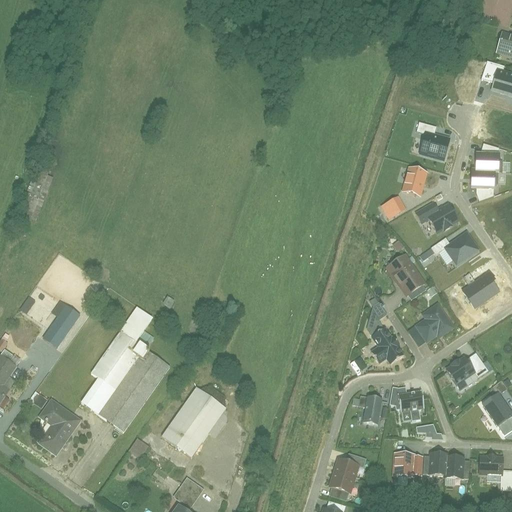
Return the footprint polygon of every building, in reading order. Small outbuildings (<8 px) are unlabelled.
[(511,35),(500,32),(494,57),(511,61),(511,35)] [(511,82),(474,72),(468,95),(511,106),(511,82)] [(454,141),(428,134),(422,156),(448,163),(454,141)] [(505,175),(506,161),(481,160),(480,174),(502,175),(505,175)] [(432,174),(413,169),(408,186),(405,194),(425,199),(432,174)] [(502,190),(502,175),(480,174),(477,174),(477,189),(502,190)] [(464,223),(454,206),(432,219),(441,236),(464,223)] [(483,251),(471,233),(448,249),(460,266),(483,251)] [(420,284),(403,260),(414,253),(403,238),(391,247),(399,258),(379,272),(398,299),(420,284)] [(421,323),(411,329),(422,347),(433,340),(435,343),(452,332),(435,306),(417,317),(421,323)] [(67,309),(46,340),(61,350),(82,319),(67,309)] [(124,436),(170,369),(134,344),(150,321),(134,310),(89,376),(96,381),(79,405),(124,436)] [(367,355),(376,368),(382,363),(385,369),(401,359),(383,330),(367,340),(374,351),(367,355)] [(0,405),(10,393),(5,389),(19,369),(1,355),(0,356),(0,405)] [(444,369),(440,372),(455,394),(461,389),(458,384),(470,376),(458,359),(454,362),(452,360),(443,367),(444,369)] [(496,388),(502,397),(511,390),(505,382),(496,388)] [(218,410),(192,392),(157,441),(183,459),(218,410)] [(425,394),(402,397),(406,425),(425,422),(424,412),(428,411),(425,394)] [(492,396),(475,407),(491,430),(507,418),(492,396)] [(364,399),(359,426),(374,429),(379,401),(364,399)] [(35,445),(56,460),(81,424),(49,402),(36,422),(46,429),(35,445)] [(438,427),(420,427),(420,434),(429,434),(429,441),(446,440),(445,436),(439,436),(438,427)] [(362,460),(342,455),(339,465),(359,470),(362,460)] [(427,455),(425,479),(441,480),(442,480),(442,483),(459,484),(461,460),(445,459),(445,456),(427,455)] [(411,457),(390,456),(388,481),(410,482),(410,479),(418,480),(419,460),(411,459),(411,457)] [(511,475),(500,475),(500,461),(475,461),(475,481),(497,481),(497,497),(511,497),(511,475)] [(333,463),(323,494),(345,502),(355,471),(333,463)] [(184,480),(171,498),(182,506),(195,488),(184,480)] [(328,511),(347,511),(349,508),(332,503),(328,511)]
